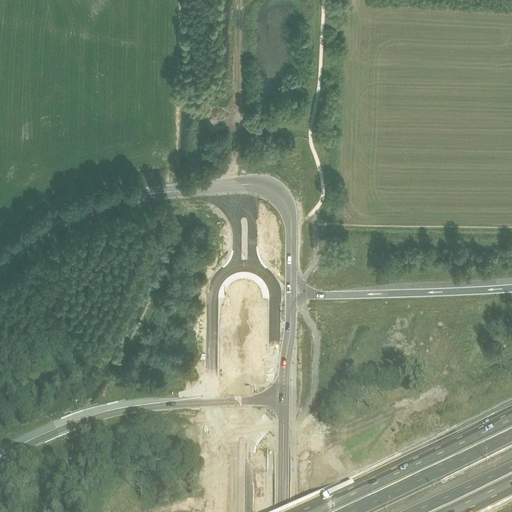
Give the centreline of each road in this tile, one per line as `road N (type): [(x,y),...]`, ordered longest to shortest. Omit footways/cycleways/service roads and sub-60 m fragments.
road 1 (secondary): [(0,271),(36,235),(96,206),(201,189),(231,199)]
road 2 (motorway): [(511,289),(273,296)]
road 3 (secondary): [(247,511),(248,447),(272,406),(273,296)]
road 4 (motorway): [(211,402),(100,417),(0,459)]
road 5 (motorway): [(511,424),(331,511)]
road 6 (secondary): [(233,268),(212,296),(211,402)]
